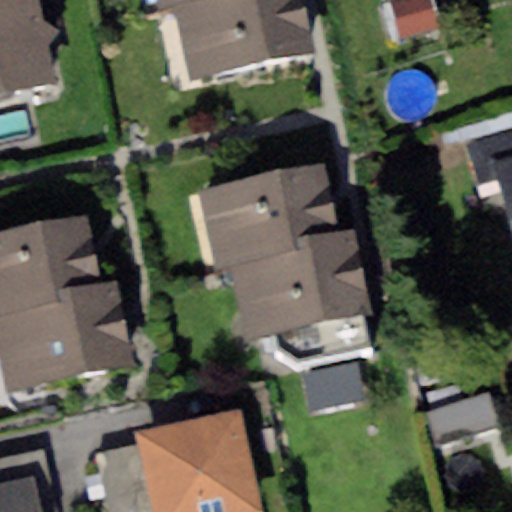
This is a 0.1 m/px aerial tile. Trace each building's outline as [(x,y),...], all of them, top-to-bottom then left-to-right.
[(57,0),(0,0),(0,106),(55,96),(47,59),(57,43),(45,36),(64,32),(57,0)] [(153,0),(159,25),(174,22),(189,95),(316,69),(301,0),(153,0)] [(511,138),(484,147),(511,242),(511,138)] [(326,177),(199,206),(217,284),(231,281),(248,355),(374,326),(355,241),(342,245),(326,177)] [(89,228),(0,248),(0,373),(8,407),(136,377),(117,295),(105,298),(89,228)] [(490,399),(423,421),(435,458),(502,436),(490,399)] [(260,511),(241,425),(134,448),(135,454),(148,511),(260,511)] [(106,511),(148,511),(135,454),(95,463),(106,511)] [(0,511),(57,511),(44,455),(0,465),(0,511)]
